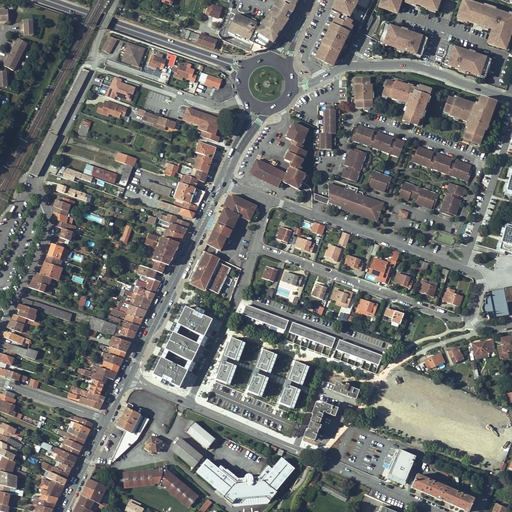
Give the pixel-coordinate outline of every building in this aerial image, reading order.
[(276,0),(261,25),(235,14),(227,33),(234,36),(235,34),(240,37),(240,38),(244,40),(244,38),(249,40),(248,42),(252,44),(264,49),(269,41),(272,43),(276,36),(275,36),(278,31),(279,32),(291,13),(294,6),(289,4),(289,6),(284,4),(285,2),(277,0),(276,0)] [(327,69),(330,68),(317,61),(339,15),(333,13),(339,0),(335,0),(329,14),(335,17),(313,63),(327,69)] [(339,0),(333,13),(339,15),(317,61),(330,68),(346,57),(366,14),(363,12),(366,7),(369,9),(372,0),(339,0)] [(382,0),(379,8),(389,11),(390,8),(397,11),(399,5),(397,5),(398,0),(403,0),(415,4),(415,2),(420,4),(420,5),(437,11),(439,4),(438,4),(438,0),(382,0)] [(511,30),(511,16),(464,0),(462,7),(461,11),(460,11),(458,18),(475,23),(475,22),(481,24),(480,25),(493,29),(496,30),(494,36),(491,35),(490,41),(497,43),(496,46),(506,49),(511,30)] [(511,12),(474,0),(463,0),(464,0),(511,16),(511,30),(506,49),(510,50),(511,43),(511,12)] [(218,19),(222,8),(210,4),(206,14),(218,19)] [(8,20),(12,20),(12,12),(8,12),(8,11),(5,12),(5,9),(0,9),(0,24),(5,24),(5,22),(8,21),(8,20)] [(34,23),(32,23),(31,20),(22,21),(23,25),(20,25),(21,32),(23,32),(23,36),(33,36),(33,33),(35,33),(35,29),(34,23)] [(414,33),(385,24),(383,30),(382,35),(381,34),(379,41),(405,50),(409,52),(409,51),(422,55),(424,49),(424,48),(425,44),(425,45),(428,38),(418,35),(417,36),(414,35),(414,33)] [(213,49),(216,41),(204,37),(200,35),(191,32),(189,38),(198,41),(197,43),(213,49)] [(117,39),(109,36),(102,50),(110,54),(117,39)] [(13,42),(10,48),(12,49),(9,56),(6,55),(3,61),(5,63),(4,66),(12,71),(13,68),(16,70),(18,65),(20,61),(18,60),(20,57),(21,55),(23,56),(27,48),(25,47),(26,44),(18,40),(16,43),(13,42)] [(264,49),(252,44),(249,52),(253,53),(255,53),(256,52),(259,51),(262,51),(264,50),(267,49),(269,47),(272,45),(273,43),(272,43),(269,41),(264,49)] [(144,49),(128,43),(122,61),(138,66),(144,49)] [(459,48),(449,45),(447,51),(448,52),(446,56),(446,55),(444,62),(456,66),(456,67),(460,68),(486,76),(489,69),(488,69),(489,65),(490,65),(492,59),(463,49),(463,51),(459,50),(459,48)] [(148,64),(163,69),(166,61),(151,56),(148,64)] [(179,65),(176,74),(183,77),(191,80),(190,81),(194,83),(197,76),(193,75),(194,70),(179,65)] [(37,177),(58,137),(56,136),(89,71),(83,68),(30,173),(37,177)] [(7,75),(5,75),(5,71),(0,71),(0,87),(6,87),(6,84),(8,84),(7,75)] [(204,83),(212,86),(219,88),(222,80),(208,75),(204,83)] [(136,87),(122,83),(123,79),(112,76),(107,96),(131,103),(136,87)] [(368,78),(353,78),(353,101),(355,101),(355,108),(370,108),(370,101),(369,101),(368,78)] [(400,85),(392,82),(387,97),(413,106),(406,122),(420,128),(423,121),(425,122),(436,93),(425,89),(424,90),(422,91),(400,83),(400,85)] [(498,102),(483,98),(480,107),(481,107),(480,111),(476,109),(477,107),(470,105),(470,107),(467,106),(468,104),(461,102),(461,104),(451,101),(446,115),(453,117),(453,119),(472,126),(467,141),(482,146),(498,102)] [(123,108),(105,101),(103,106),(102,111),(109,113),(108,114),(119,118),(120,117),(123,108)] [(102,111),(103,106),(100,105),(97,113),(107,117),(108,114),(109,113),(102,111)] [(131,111),(123,108),(120,117),(127,120),(131,111)] [(199,126),(198,130),(215,136),(221,120),(187,108),(183,120),(199,126)] [(339,110),(325,110),(325,117),(325,133),(320,133),(321,148),(331,148),(330,144),(335,144),(334,136),(330,136),(330,133),(334,133),(334,130),(339,130),(339,126),(334,125),(334,122),(339,122),(339,118),(334,118),(334,114),(339,114),(339,110)] [(173,128),(177,130),(179,125),(145,113),(142,120),(153,124),(154,123),(165,127),(173,129),(173,128)] [(85,116),(82,125),(89,128),(92,118),(85,116)] [(301,182),(303,179),(306,181),(309,176),(300,171),(302,168),(299,167),(307,152),(302,150),(304,146),(301,145),(308,130),(293,123),(286,138),(293,141),(284,160),(292,163),(286,174),(284,178),(283,181),(298,189),(301,182)] [(364,132),(365,128),(360,126),(360,127),(357,126),(352,141),(355,142),(355,143),(360,145),(361,142),(364,143),(363,146),(368,148),(368,147),(374,149),(374,150),(379,151),(379,149),(383,150),(382,153),(387,154),(387,153),(393,155),(393,156),(398,158),(399,155),(401,156),(404,146),(402,146),(403,142),(397,140),(397,141),(394,140),(394,139),(387,136),(386,140),(383,139),(384,135),(378,133),(378,134),(374,132),(374,131),(368,129),(367,133),(364,132)] [(100,148),(76,139),(74,145),(98,154),(100,148)] [(199,154),(212,159),(214,155),(212,155),(214,148),(199,143),(195,153),(198,154),(199,154)] [(458,180),(459,180),(462,181),(466,183),(467,180),(470,181),(474,172),(472,171),(473,168),(467,165),(467,166),(464,165),(464,164),(458,162),(456,165),(453,164),(455,161),(448,159),(445,158),(445,157),(439,155),(438,159),(434,157),(435,154),(429,152),(429,153),(426,151),(426,150),(420,148),(418,152),(416,151),(413,161),(416,162),(415,164),(420,166),(421,166),(423,167),(428,169),(429,166),(435,168),(434,171),(439,173),(439,172),(442,174),(447,176),(448,173),(454,175),(453,178),(458,180)] [(365,154),(357,151),(356,153),(351,151),(349,157),(350,157),(349,161),(348,160),(346,166),(351,168),(349,171),(345,170),(343,175),(344,176),(343,178),(357,183),(358,182),(359,182),(360,178),(357,176),(360,170),(363,171),(364,166),(363,166),(365,163),(367,158),(364,157),(365,154)] [(136,159),(114,152),(113,155),(117,156),(115,161),(126,165),(133,167),(136,159)] [(199,154),(198,158),(197,158),(195,165),(194,169),(205,173),(207,166),(209,167),(212,159),(199,154)] [(268,166),(256,159),(256,165),(255,167),(252,174),(278,187),(283,178),(285,173),(273,168),(268,166)] [(175,172),(177,173),(178,170),(179,167),(169,164),(167,170),(175,172)] [(84,173),(114,184),(117,175),(87,165),(84,173)] [(133,167),(126,165),(119,184),(126,186),(129,178),(131,171),(133,167)] [(191,175),(187,174),(186,176),(197,180),(204,183),(207,173),(205,173),(194,169),(193,169),(191,175)] [(163,194),(166,188),(147,181),(148,177),(131,171),(129,178),(146,184),(144,188),(163,194)] [(177,173),(175,172),(175,174),(181,176),(179,183),(180,183),(183,184),(186,176),(177,173)] [(382,174),(377,172),(376,174),(374,173),(371,183),(372,183),(371,188),(376,190),(376,189),(380,190),(380,191),(386,193),(387,189),(390,190),(393,181),(389,179),(390,176),(385,175),(385,176),(382,174)] [(197,180),(186,176),(183,184),(195,188),(197,180)] [(74,182),(68,180),(65,186),(72,189),(74,182)] [(192,196),(195,188),(183,184),(180,183),(177,191),(192,196)] [(415,186),(409,183),(409,184),(405,183),(400,197),(403,198),(403,199),(410,202),(411,197),(419,200),(417,204),(424,207),(424,205),(427,207),(427,208),(433,210),(434,206),(436,207),(440,197),(437,196),(438,193),(433,192),(433,193),(429,192),(430,191),(425,189),(424,191),(415,188),(415,186)] [(463,202),(459,201),(460,198),(464,199),(467,193),(465,192),(466,190),(453,185),(452,187),(451,187),(449,191),(452,192),(450,198),(447,197),(445,202),(447,202),(445,206),(444,205),(443,210),(445,211),(444,214),(453,217),(454,215),(458,217),(460,211),(459,211),(460,207),(461,208),(463,202)] [(329,206),(379,223),(385,205),(357,195),(359,190),(348,186),(346,191),(335,187),(329,206)] [(172,190),(166,188),(163,194),(169,197),(172,190)] [(84,193),(72,189),(69,196),(81,200),(84,193)] [(192,196),(177,191),(175,199),(176,199),(189,204),(192,196)] [(224,208),(216,224),(219,225),(215,232),(213,230),(206,244),(220,251),(226,237),(228,238),(239,216),(249,221),(257,206),(233,195),(232,197),(230,195),(228,198),(227,198),(225,202),(228,204),(225,209),(224,208)] [(196,211),(198,207),(191,204),(189,204),(176,199),(175,202),(183,205),(182,209),(194,214),(196,211)] [(55,207),(54,212),(66,217),(68,217),(70,218),(73,219),(76,220),(76,218),(68,212),(70,205),(63,203),(56,201),(56,200),(54,207),(55,207)] [(182,209),(159,201),(157,205),(169,209),(168,209),(180,214),(180,215),(192,219),(194,214),(182,209)] [(399,209),(397,216),(406,218),(408,212),(399,209)] [(83,211),(81,217),(102,223),(104,216),(83,211)] [(70,218),(68,217),(66,217),(54,212),(55,220),(66,223),(69,225),(70,225),(71,225),(73,219),(70,218)] [(189,224),(176,219),(177,218),(175,217),(168,215),(167,217),(158,214),(157,218),(157,219),(160,220),(187,229),(188,227),(189,224)] [(146,223),(154,226),(157,219),(157,218),(148,215),(146,223)] [(63,229),(68,231),(70,225),(69,225),(66,223),(55,220),(55,223),(55,226),(63,229)] [(185,233),(187,229),(160,220),(159,223),(167,226),(167,225),(171,226),(169,231),(184,236),(185,233)] [(511,254),(511,223),(506,222),(498,251),(511,254)] [(169,231),(158,227),(156,231),(161,233),(162,231),(166,233),(163,238),(180,244),(181,241),(184,236),(169,231)] [(291,231),(280,227),(278,232),(279,232),(277,239),(284,242),(284,243),(287,244),(290,236),(293,237),(296,230),(292,229),(291,231)] [(66,240),(69,241),(72,232),(68,231),(63,229),(60,238),(66,240)] [(434,240),(451,245),(454,237),(437,231),(434,240)] [(346,245),(350,235),(343,232),(341,239),(344,240),(342,244),(346,245)] [(177,250),(180,244),(163,238),(162,238),(160,243),(158,249),(175,254),(177,250)] [(311,253),(313,246),(310,245),(311,242),(298,238),(295,246),(303,249),(303,250),(311,253)] [(69,250),(52,244),(46,255),(48,256),(59,260),(61,255),(64,256),(68,255),(69,250)] [(329,249),(326,256),(333,259),(333,261),(336,262),(340,249),(329,245),(328,249),(329,249)] [(158,249),(151,246),(150,249),(156,251),(154,256),(148,254),(146,258),(156,261),(165,265),(169,266),(172,260),(175,254),(158,249)] [(192,271),(188,279),(191,281),(189,284),(207,292),(208,289),(220,295),(232,269),(219,263),(220,259),(205,252),(203,255),(200,254),(195,266),(198,267),(197,269),(195,272),(192,271)] [(375,259),(373,264),(372,264),(369,273),(378,276),(376,279),(384,282),(391,264),(394,265),(398,253),(394,252),(392,259),(388,258),(386,263),(375,259)] [(59,260),(48,256),(45,263),(60,268),(62,261),(59,260)] [(360,260),(347,256),(344,264),(353,267),(352,268),(360,270),(362,264),(359,263),(360,260)] [(165,265),(156,261),(153,270),(158,272),(162,274),(163,270),(165,265)] [(52,278),(56,280),(60,268),(45,263),(40,274),(52,278)] [(153,279),(155,276),(156,277),(157,276),(158,272),(153,270),(141,266),(138,274),(141,275),(153,279)] [(262,278),(273,282),(278,269),(275,267),(275,269),(271,268),(267,266),(264,273),(262,278)] [(443,269),(439,281),(444,282),(447,277),(448,271),(443,269)] [(283,281),(299,287),(302,277),(294,274),(294,275),(286,272),(283,281)] [(409,278),(396,273),(393,282),(402,285),(402,286),(409,288),(412,282),(411,282),(412,279),(409,278)] [(35,276),(32,281),(49,287),(52,278),(40,274),(38,274),(37,277),(35,276)] [(158,288),(161,282),(155,280),(153,279),(141,275),(141,278),(148,281),(145,288),(143,288),(143,287),(141,286),(142,284),(136,282),(135,287),(155,294),(158,288)] [(429,281),(422,279),(421,282),(424,283),(420,292),(432,296),(435,287),(428,284),(429,281)] [(32,281),(29,287),(51,295),(52,291),(64,295),(65,292),(49,287),(32,281)] [(321,285),(317,284),(312,295),(323,300),(328,286),(321,284),(321,285)] [(135,287),(132,286),(131,290),(135,292),(134,294),(152,300),(153,298),(155,294),(135,287)] [(505,295),(504,295),(506,302),(511,300),(511,286),(503,288),(506,290),(506,293),(505,294),(505,295)] [(481,309),(481,310),(482,312),(485,315),(486,314),(488,319),(489,319),(508,314),(506,302),(504,295),(505,295),(505,294),(506,293),(506,290),(503,288),(487,291),(487,295),(486,295),(486,298),(485,298),(485,303),(483,303),(481,309)] [(134,294),(125,290),(124,294),(133,297),(132,300),(136,301),(149,306),(150,304),(152,300),(134,294)] [(348,306),(352,295),(344,292),(344,293),(335,290),(332,298),(337,300),(336,304),(343,307),(344,305),(348,306)] [(446,292),(443,300),(458,305),(462,297),(453,293),(451,293),(450,294),(446,292)] [(86,300),(75,296),(74,299),(80,301),(79,305),(84,307),(86,300)] [(23,298),(20,305),(38,311),(70,322),(72,315),(55,309),(50,309),(51,307),(44,307),(45,305),(38,304),(38,303),(33,303),(33,302),(23,298)] [(369,313),(373,315),(377,304),(370,301),(369,303),(361,300),(356,312),(362,314),(362,312),(363,310),(370,312),(369,313)] [(125,301),(124,304),(130,306),(147,312),(147,310),(149,306),(136,301),(134,304),(131,302),(131,303),(125,301)] [(35,322),(37,316),(38,311),(20,305),(18,310),(20,311),(18,316),(35,322)] [(145,316),(147,312),(130,306),(127,314),(143,319),(145,316)] [(288,321),(246,306),(242,315),(249,317),(257,320),(264,323),(271,325),(278,328),(285,330),(288,321)] [(212,320),(202,315),(201,319),(192,315),(194,311),(185,307),(177,324),(180,326),(200,335),(204,337),(212,320)] [(140,324),(143,319),(127,314),(120,311),(112,309),(110,308),(110,310),(112,311),(111,314),(119,317),(120,316),(126,318),(125,321),(139,326),(140,324)] [(201,319),(202,315),(204,312),(196,308),(194,311),(192,315),(201,319)] [(393,318),(391,321),(400,324),(404,314),(387,308),(384,315),(393,318)] [(339,321),(346,324),(348,316),(341,313),(339,321)] [(14,315),(11,321),(24,325),(25,322),(29,324),(29,323),(34,325),(39,327),(40,324),(35,322),(18,316),(14,315)] [(114,333),(116,328),(117,325),(108,322),(100,320),(93,317),(89,329),(98,332),(113,337),(131,343),(132,341),(135,336),(136,332),(123,328),(122,327),(121,330),(122,330),(121,334),(120,334),(119,335),(114,333)] [(36,338),(38,335),(27,331),(26,333),(21,331),(22,330),(24,325),(11,321),(7,328),(36,338)] [(137,331),(139,326),(125,321),(123,328),(136,332),(137,331)] [(180,326),(177,324),(173,322),(169,331),(172,332),(176,334),(180,326)] [(366,330),(372,332),(375,324),(369,322),(366,330)] [(335,338),(292,323),(289,332),(296,334),(303,337),(310,340),(317,342),(324,345),(332,348),(335,338)] [(88,330),(89,330),(87,336),(91,337),(95,338),(98,332),(89,329),(88,330)] [(17,343),(20,336),(6,331),(3,337),(17,343)] [(172,332),(164,349),(168,351),(188,361),(191,363),(200,345),(196,344),(176,334),(172,332)] [(207,339),(204,337),(200,335),(196,344),(200,345),(203,347),(207,339)] [(113,337),(111,344),(109,348),(111,348),(126,354),(128,350),(131,343),(113,337)] [(511,351),(511,337),(510,338),(510,337),(502,338),(504,352),(511,351)] [(382,356),(339,340),(336,349),(343,352),(350,354),(357,357),(364,360),(371,362),(378,365),(382,356)] [(493,340),(486,341),(486,345),(483,345),(483,343),(479,344),(478,342),(473,343),(474,355),(475,355),(476,359),(489,356),(489,354),(490,354),(490,352),(496,351),(493,340)] [(35,360),(37,352),(28,349),(28,350),(13,345),(11,352),(35,360)] [(108,354),(123,360),(124,358),(126,354),(111,348),(108,354)] [(168,351),(164,349),(161,348),(157,356),(160,358),(164,360),(168,351)] [(448,351),(454,364),(464,359),(462,355),(459,348),(451,351),(451,350),(448,351)] [(11,366),(14,359),(0,353),(0,367),(5,370),(7,364),(11,366)] [(106,359),(105,362),(120,367),(121,365),(123,360),(108,354),(103,353),(102,358),(106,359)] [(431,365),(432,368),(445,363),(441,355),(432,358),(432,357),(425,360),(427,366),(431,365)] [(84,362),(93,365),(95,358),(86,356),(84,362)] [(171,380),(169,383),(179,388),(187,371),(184,369),(164,360),(160,358),(152,375),(161,379),(163,376),(171,380)] [(117,371),(120,367),(105,362),(104,361),(103,366),(100,365),(99,367),(116,373),(117,371)] [(195,364),(191,363),(188,361),(184,369),(187,371),(191,373),(195,364)] [(298,385),(305,366),(295,362),(287,380),(298,385)] [(27,377),(5,370),(0,367),(0,375),(5,378),(6,376),(18,381),(18,380),(24,382),(25,380),(26,380),(27,377)] [(93,375),(92,378),(91,379),(94,380),(104,383),(106,378),(113,380),(116,373),(99,367),(97,374),(93,372),(81,368),(81,369),(79,369),(78,372),(81,373),(84,374),(84,375),(89,377),(90,374),(93,375)] [(444,396),(441,389),(438,391),(436,387),(433,389),(431,386),(428,387),(427,384),(426,384),(423,385),(422,382),(418,384),(417,380),(413,381),(412,379),(412,378),(409,380),(407,377),(407,376),(404,378),(402,375),(399,376),(402,383),(399,384),(400,387),(400,388),(404,386),(405,389),(408,388),(410,391),(413,390),(414,393),(418,392),(420,395),(423,393),(424,397),(428,395),(429,398),(433,397),(434,400),(444,396)] [(168,387),(169,383),(171,380),(163,376),(161,379),(160,383),(168,387)] [(39,382),(32,379),(29,386),(36,389),(39,382)] [(89,392),(99,395),(104,383),(94,380),(89,392)] [(335,383),(329,381),(327,389),(333,391),(335,383)] [(355,400),(359,391),(349,388),(348,387),(349,385),(348,385),(346,384),(345,386),(336,383),(335,383),(333,391),(332,391),(355,400)] [(285,385),(279,404),(290,407),(296,389),(285,385)] [(103,402),(105,397),(99,395),(89,392),(76,388),(72,386),(70,390),(73,392),(75,393),(76,392),(88,397),(88,399),(102,404),(103,402)] [(15,394),(4,390),(2,395),(13,399),(15,394)] [(481,409),(478,403),(477,403),(474,404),(473,401),(469,402),(468,399),(464,401),(463,398),(459,399),(458,395),(455,397),(453,394),(450,395),(448,392),(445,393),(447,397),(440,400),(442,403),(445,402),(446,405),(450,403),(451,407),(455,405),(456,408),(459,407),(460,410),(464,409),(465,412),(469,411),(470,414),(474,412),(475,415),(482,412),(481,409)] [(13,399),(2,395),(0,393),(0,399),(12,404),(13,399)] [(88,399),(82,397),(79,403),(99,410),(102,404),(88,399)] [(0,406),(13,411),(15,406),(12,404),(0,399),(0,406)] [(500,455),(501,452),(503,447),(504,444),(497,442),(497,441),(497,440),(497,439),(493,437),(492,440),(487,438),(476,434),(477,433),(477,432),(473,429),(472,433),(467,431),(455,426),(456,425),(456,424),(455,423),(452,422),(451,425),(447,423),(436,419),(436,418),(436,417),(436,416),(432,414),(431,417),(426,416),(415,411),(415,409),(412,407),(410,410),(405,408),(395,404),(395,403),(395,401),(391,399),(390,402),(386,401),(381,399),(380,402),(378,407),(377,410),(500,455)] [(311,439),(311,438),(315,439),(319,429),(320,429),(322,426),(319,425),(324,412),(327,413),(326,413),(335,417),(338,409),(324,404),(324,406),(316,403),(312,414),(313,415),(307,432),(306,432),(304,437),(311,439)] [(16,412),(13,411),(0,406),(0,411),(7,414),(20,419),(22,415),(16,413),(16,412)] [(491,408),(488,409),(486,406),(483,407),(486,414),(483,415),(484,418),(487,417),(489,420),(492,419),(494,422),(497,421),(499,424),(502,422),(503,426),(510,423),(508,420),(506,413),(503,414),(501,411),(498,413),(496,409),(493,411),(491,408)] [(131,410),(127,408),(117,427),(127,431),(112,461),(114,462),(126,451),(137,440),(150,420),(131,410)] [(80,423),(79,425),(90,430),(92,426),(93,424),(90,423),(84,420),(78,417),(72,415),(71,419),(80,423)] [(186,431),(207,449),(216,440),(194,422),(186,431)] [(20,432),(19,431),(3,423),(1,428),(14,434),(15,432),(22,436),(23,433),(21,432),(20,432)] [(79,425),(75,423),(73,429),(87,435),(89,432),(90,430),(79,425)] [(376,434),(378,428),(371,425),(368,431),(376,434)] [(0,427),(0,434),(18,443),(20,437),(14,434),(1,428),(0,427)] [(86,438),(87,435),(73,429),(69,427),(67,432),(85,441),(86,438)] [(67,432),(63,431),(62,435),(72,439),(71,441),(82,446),(84,443),(85,441),(67,432)] [(24,446),(18,443),(0,434),(0,441),(15,449),(19,451),(20,449),(22,450),(24,446)] [(152,454),(154,451),(157,452),(158,452),(160,449),(159,447),(162,442),(151,437),(145,448),(150,451),(149,452),(152,454)] [(171,449),(194,468),(201,460),(203,461),(205,459),(203,458),(203,457),(181,438),(171,449)] [(0,448),(13,454),(15,449),(0,441),(0,448)] [(82,446),(71,441),(69,444),(65,443),(64,445),(65,445),(80,452),(81,449),(82,446)] [(76,460),(77,458),(62,450),(43,442),(41,447),(52,453),(74,463),(76,460)] [(65,445),(62,450),(77,458),(78,455),(80,452),(65,445)] [(0,455),(12,461),(15,455),(13,454),(0,448),(0,455)] [(388,474),(396,478),(405,482),(416,457),(400,450),(388,474)] [(74,463),(52,453),(51,455),(56,458),(56,459),(55,461),(59,462),(61,463),(72,469),(73,466),(74,463)] [(15,463),(12,461),(0,455),(0,470),(17,476),(25,479),(26,474),(13,469),(15,463)] [(236,499),(264,497),(269,500),(270,501),(277,493),(275,491),(293,469),(282,459),(272,470),(269,467),(259,478),(252,479),(252,478),(251,477),(250,476),(249,476),(248,476),(247,476),(246,477),(245,479),(238,480),(227,471),(226,472),(221,468),(218,470),(209,463),(211,461),(209,460),(198,473),(225,495),(223,497),(232,505),(236,499)] [(61,463),(58,469),(69,474),(71,471),(72,469),(61,463)] [(56,468),(47,464),(46,465),(48,466),(47,469),(52,471),(51,472),(67,480),(68,477),(69,474),(58,469),(56,468)] [(187,504),(188,504),(194,495),(169,474),(168,474),(167,468),(167,467),(166,466),(165,466),(164,466),(163,466),(162,466),(161,467),(160,467),(158,466),(157,466),(157,467),(156,467),(155,468),(155,469),(155,472),(128,474),(127,475),(128,485),(128,486),(129,486),(155,484),(157,484),(158,485),(159,486),(160,486),(161,487),(162,486),(163,486),(164,485),(187,504)] [(0,485),(15,489),(17,476),(0,470),(0,485)] [(498,473),(491,471),(488,477),(496,479),(498,473)] [(51,472),(50,472),(47,478),(53,480),(64,486),(66,482),(67,480),(51,472)] [(301,496),(305,498),(312,485),(313,486),(320,474),(315,472),(301,496)] [(417,474),(411,487),(415,489),(468,511),(473,499),(417,474)] [(43,479),(41,485),(61,492),(63,488),(64,486),(53,480),(51,483),(43,479)] [(99,504),(107,487),(90,479),(86,487),(82,496),(94,501),(99,504)] [(318,487),(346,502),(348,496),(321,482),(318,487)] [(14,493),(15,489),(0,485),(0,491),(10,494),(11,490),(13,491),(12,493),(14,493)] [(61,492),(41,485),(39,488),(45,491),(46,489),(47,489),(49,489),(47,492),(46,495),(58,498),(60,495),(61,492)] [(0,497),(9,500),(11,494),(10,494),(0,491),(0,497)] [(46,495),(42,495),(41,498),(33,496),(33,499),(35,500),(55,504),(56,502),(58,498),(46,495)] [(90,510),(94,501),(82,496),(80,500),(78,504),(90,510)] [(0,504),(8,506),(9,500),(0,497),(0,504)] [(267,503),(269,500),(264,497),(236,499),(232,505),(233,505),(267,503)] [(125,511),(139,511),(143,504),(131,499),(125,511)] [(54,506),(55,504),(35,500),(34,502),(36,503),(35,506),(53,509),(54,506)] [(207,509),(212,503),(209,500),(204,506),(207,509)] [(28,507),(34,509),(33,511),(51,511),(53,509),(35,506),(25,503),(25,506),(28,507)] [(492,511),(505,511),(507,509),(500,506),(500,505),(495,503),(494,504),(496,505),(492,511)]
